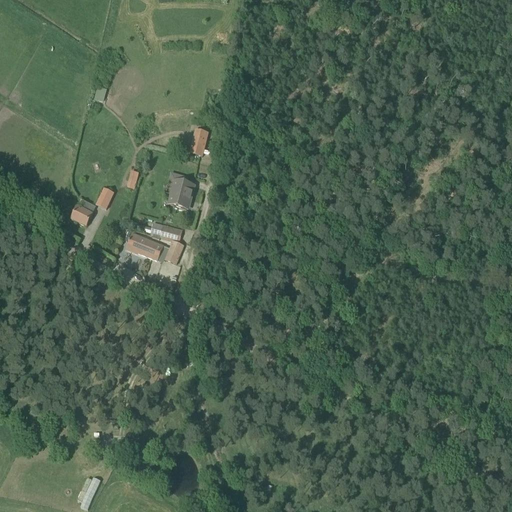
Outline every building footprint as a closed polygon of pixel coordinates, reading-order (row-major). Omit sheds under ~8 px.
[(96,97),(106,100),(109,90),(99,87),(96,97)] [(209,135),(195,132),(190,156),(203,159),(209,135)] [(136,191),(141,174),(134,172),(129,189),(136,191)] [(190,202),(194,188),(177,183),(173,197),(176,198),(173,207),(185,211),(188,201),(190,202)] [(106,210),(108,207),(110,202),(113,195),(104,191),(97,206),(106,210)] [(71,221),(86,228),(95,210),(80,203),(71,221)] [(159,241),(160,239),(179,244),(182,233),(173,230),(154,225),(150,237),(152,238),(152,239),(159,241)] [(157,263),(162,249),(133,237),(127,251),(157,263)] [(173,244),(166,262),(176,266),(184,249),(173,244)] [(35,453),(32,462),(49,467),(51,458),(35,453)]
